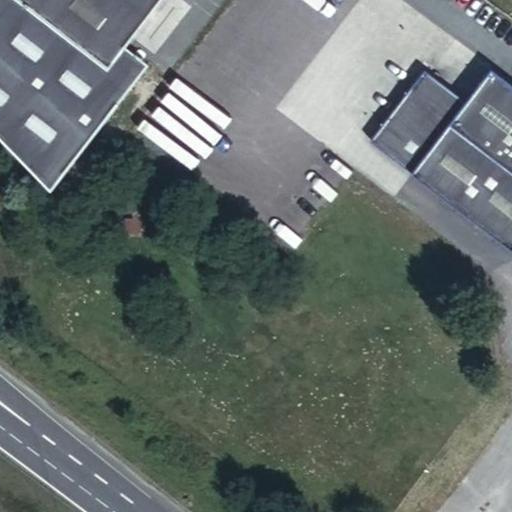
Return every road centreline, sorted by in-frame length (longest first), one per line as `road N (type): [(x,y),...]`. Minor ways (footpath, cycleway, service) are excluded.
road 1 (unknown): [(511,277),(287,129),(295,94),(383,0)]
road 2 (motorway): [(139,511),(0,383)]
road 3 (motorway): [(122,511),(0,420)]
road 4 (unknown): [(407,0),(511,72)]
